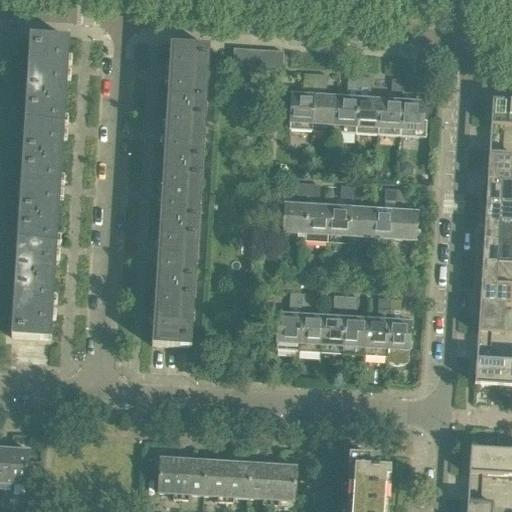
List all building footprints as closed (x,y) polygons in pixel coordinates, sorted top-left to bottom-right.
[(29,49),(29,63),(26,99),(65,100),(66,76),(67,67),(67,65),(69,42),(69,41),(69,40),(56,39),(44,38),(41,38),(41,39),(31,38),(30,38),(29,49)] [(167,83),(166,107),(167,107),(205,109),(206,109),(207,85),(208,76),(209,51),(209,50),(209,49),(196,48),(184,47),(170,47),(169,57),(168,73),(167,83)] [(232,74),(244,75),(246,51),(233,50),(232,74)] [(244,75),(256,76),(258,52),(246,51),(244,75)] [(256,76),(269,77),(270,53),(258,52),(256,76)] [(270,53),(269,77),(281,77),(283,54),(270,53)] [(289,132),(311,133),(314,77),(304,76),(303,97),(292,96),(291,96),(289,132)] [(311,133),(333,135),(335,99),(325,98),(326,78),(314,77),(311,133)] [(333,135),(355,136),(358,100),(358,90),(359,80),(348,79),(346,99),(335,99),(333,135)] [(370,80),(359,80),(358,90),(369,91),(370,80)] [(391,92),(402,93),(403,82),(392,82),(391,92)] [(402,103),(399,139),(422,140),(422,133),(424,104),(423,104),(412,104),(414,83),(403,82),(402,93),(402,103)] [(368,101),(369,91),(358,90),(358,100),(355,136),(377,137),(379,101),(368,101)] [(23,159),(61,161),(63,135),(63,126),(65,100),(26,99),(23,159)] [(377,137),(399,139),(402,103),(379,101),(377,137)] [(492,127),(511,128),(511,102),(492,102),(490,129),(492,129),(492,127)] [(167,107),(166,107),(164,132),(164,143),(162,167),(163,167),(201,170),(202,170),(204,145),(204,137),(206,109),(205,109),(167,107)] [(488,153),(487,183),(511,184),(511,155),(490,154),(490,153),(488,153)] [(59,186),(61,161),(23,159),(19,220),(57,221),(58,199),(59,186)] [(160,202),(159,228),(198,231),(200,205),(200,196),(202,170),(201,170),(163,167),(162,167),(161,192),(160,202)] [(511,184),(487,183),(485,203),(511,204),(511,184)] [(296,196),(307,197),(308,187),(297,186),(296,196)] [(308,187),(307,197),(318,198),(319,187),(308,187)] [(340,199),(351,200),(352,190),(341,189),(340,199)] [(352,190),(351,200),(362,200),(363,190),(352,190)] [(384,202),(395,202),(396,192),(385,192),(384,202)] [(396,192),(395,202),(406,203),(407,193),(396,192)] [(511,204),(485,203),(484,223),(511,225),(511,204)] [(284,234),(305,236),(306,207),(285,206),(285,205),(284,205),(284,215),(272,214),(271,233),(282,234),(282,235),(284,235),(284,234)] [(304,242),(326,243),(328,209),(306,207),(305,236),(304,242)] [(349,244),(349,238),(351,210),(328,209),(326,243),(349,244)] [(349,238),(370,240),(372,211),(351,210),(349,238)] [(372,211),(370,240),(370,247),(374,249),(388,250),(392,248),(393,241),(394,213),(372,211)] [(416,214),(394,213),(393,241),(405,242),(415,243),(417,214),(416,214)] [(19,220),(15,280),(53,281),(54,271),(55,256),(56,246),(57,221),(19,220)] [(511,225),(484,223),(483,244),(511,245),(511,225)] [(159,228),(157,253),(156,262),(155,288),(156,288),(194,290),(195,290),(196,264),(197,255),(198,231),(159,228)] [(511,245),(483,244),(481,264),(511,265),(511,245)] [(511,265),(481,264),(480,284),(511,286),(511,265)] [(53,281),(15,280),(12,338),(11,338),(11,339),(39,341),(39,340),(47,341),(47,342),(51,342),(51,331),(51,320),(52,315),(52,306),(53,281)] [(511,286),(480,284),(479,305),(504,306),(504,308),(511,308),(511,286)] [(193,315),(195,290),(194,290),(156,288),(155,288),(153,312),(153,322),(151,347),(151,348),(159,349),(166,349),(180,350),(180,349),(190,349),(190,350),(191,350),(192,339),(193,324),(193,315)] [(289,306),(300,307),(301,296),(290,296),(289,306)] [(301,296),(300,307),(311,307),(312,297),(301,296)] [(333,309),(344,309),(345,299),(334,299),(333,309)] [(345,299),(344,309),(355,310),(356,300),(345,299)] [(377,311),(378,311),(388,312),(389,302),(378,301),(377,311)] [(388,323),(387,323),(386,351),(387,351),(386,362),(389,366),(397,368),(404,367),(408,364),(410,323),(409,323),(409,324),(399,323),(400,303),(389,302),(388,312),(389,312),(388,323)] [(504,306),(479,305),(477,335),(479,335),(479,333),(503,335),(504,308),(504,306)] [(275,351),(296,353),(299,317),(300,317),(300,307),(289,306),(289,316),(278,316),(278,315),(277,315),(275,351)] [(365,321),(362,357),(385,358),(386,351),(387,323),(388,323),(389,312),(388,312),(378,311),(377,322),(365,321)] [(296,353),(319,354),(321,318),(300,317),(299,317),(296,353)] [(319,354),(341,355),(343,320),(321,318),(319,354)] [(341,355),(362,357),(365,321),(343,320),(341,355)] [(474,386),(502,388),(504,362),(477,361),(477,359),(476,359),(474,386)] [(502,388),(511,388),(511,362),(504,362),(502,388)] [(0,490),(9,491),(11,451),(0,450),(0,490)] [(470,476),(497,477),(498,452),(470,450),(468,477),(470,477),(470,476)] [(11,451),(9,491),(11,491),(12,486),(25,487),(25,488),(26,488),(28,452),(27,452),(27,453),(11,451)] [(497,477),(511,478),(511,452),(498,452),(497,477)] [(386,511),(389,480),(390,480),(390,471),(370,469),(371,458),(348,456),(347,469),(353,470),(353,482),(352,495),(352,499),(351,511),(350,511),(386,511)] [(172,502),(180,502),(183,462),(177,461),(177,462),(161,461),(161,460),(160,460),(159,472),(158,496),(159,496),(173,496),(172,502)] [(189,497),(204,498),(206,463),(188,462),(183,462),(180,502),(188,503),(189,497)] [(216,504),(225,505),(227,464),(222,464),(206,463),(204,498),(217,499),(216,504)] [(234,500),(249,501),(251,466),(233,465),(227,464),(225,505),(233,505),(234,500)] [(261,507),(269,507),(271,467),(266,467),(251,466),(249,501),(262,502),(261,507)] [(271,467),(269,507),(278,508),(279,503),(292,504),(293,504),(294,486),(295,468),(293,468),(293,469),(278,468),(278,467),(271,467)] [(467,501),(466,511),(491,511),(492,504),(468,503),(469,501),(467,501)]
